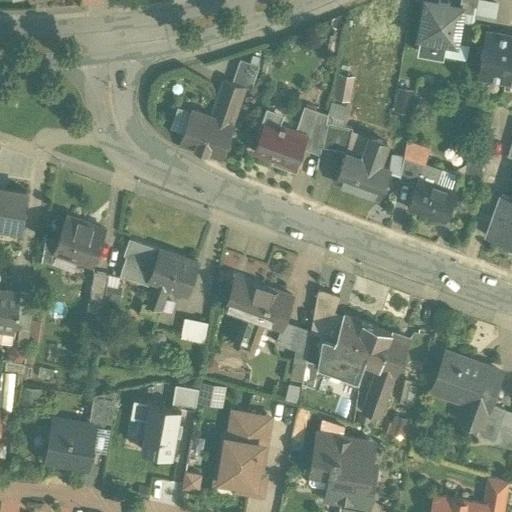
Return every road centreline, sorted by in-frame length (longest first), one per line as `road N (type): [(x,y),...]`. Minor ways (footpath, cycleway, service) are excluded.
road 1 (residential): [(511,301),(168,171),(133,141),(113,100),(107,44)]
road 2 (residential): [(0,489),(149,511)]
road 3 (tertiary): [(107,44),(248,11)]
